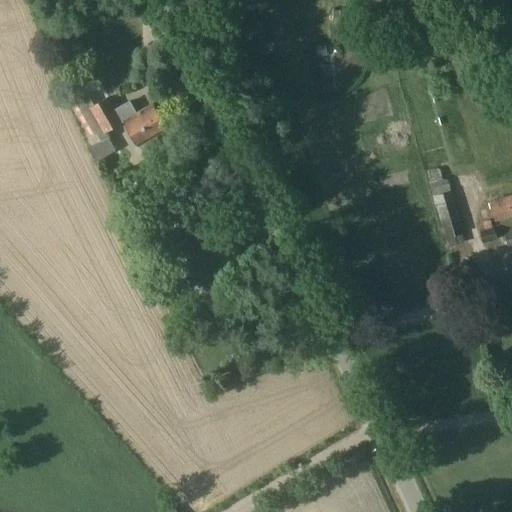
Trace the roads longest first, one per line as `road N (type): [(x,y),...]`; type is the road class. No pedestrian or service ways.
road 1 (unclassified): [(378,422),(297,249),(162,0)]
road 2 (unclassified): [(239,511),(378,422)]
road 3 (unclassified): [(511,417),(385,436)]
